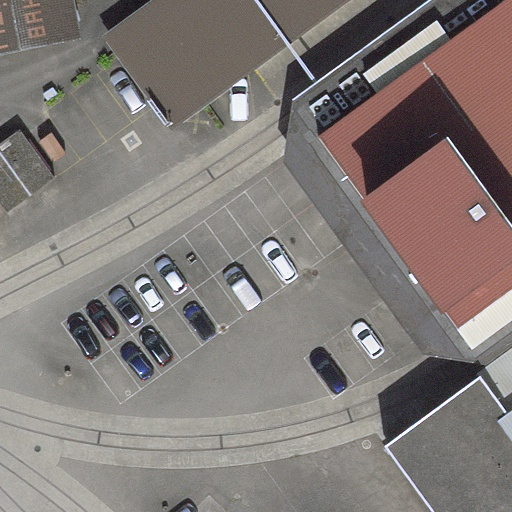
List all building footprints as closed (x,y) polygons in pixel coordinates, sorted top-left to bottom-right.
[(0,0),(0,53),(82,37),(74,0),(0,0)] [(152,0),(104,36),(171,127),(348,0),(152,0)] [(377,93),(318,136),(458,328),(511,289),(511,0),(507,0),(450,41),(377,93)] [(377,93),(450,41),(436,21),(363,73),(377,93)] [(21,130),(0,145),(0,200),(8,212),(56,177),(21,130)] [(489,371),(388,445),(435,511),(511,511),(511,348),(486,367),(489,371)]
